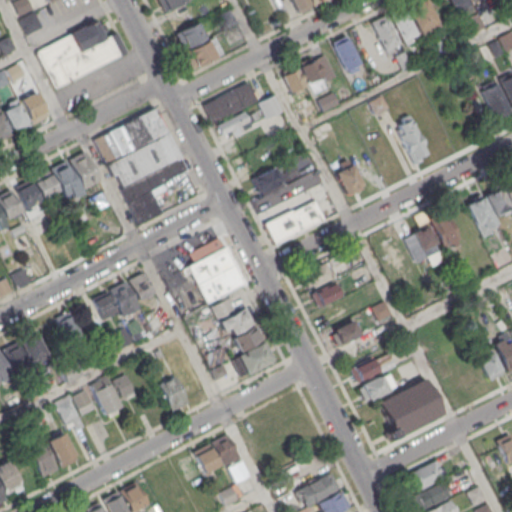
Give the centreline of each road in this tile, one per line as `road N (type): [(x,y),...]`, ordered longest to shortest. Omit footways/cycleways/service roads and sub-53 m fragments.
road 1 (residential): [(380,511),(119,0)]
road 2 (residential): [(26,511),(306,364)]
road 3 (residential): [(511,141),(258,271)]
road 4 (residential): [(222,200),(0,316)]
road 5 (residential): [(176,111),(380,0)]
road 6 (residential): [(0,162),(161,82)]
road 7 (residential): [(511,398),(362,475)]
